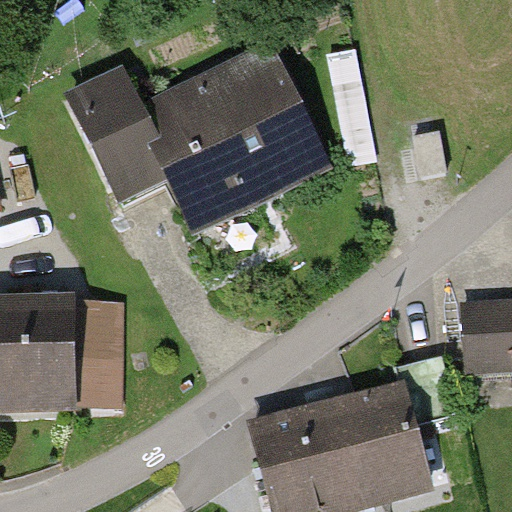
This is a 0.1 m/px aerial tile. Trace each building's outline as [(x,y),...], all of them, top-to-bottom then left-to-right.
[(329,186),(275,64),(147,120),(127,77),(66,104),(117,218),(173,194),(196,245),(329,186)] [(2,147),(0,147),(0,211),(11,210),(2,147)] [(511,308),(475,310),(479,388),(511,386),(511,308)] [(129,311),(0,314),(0,420),(131,417),(129,311)] [(392,511),(434,501),(404,392),(249,435),(269,511),(392,511)]
